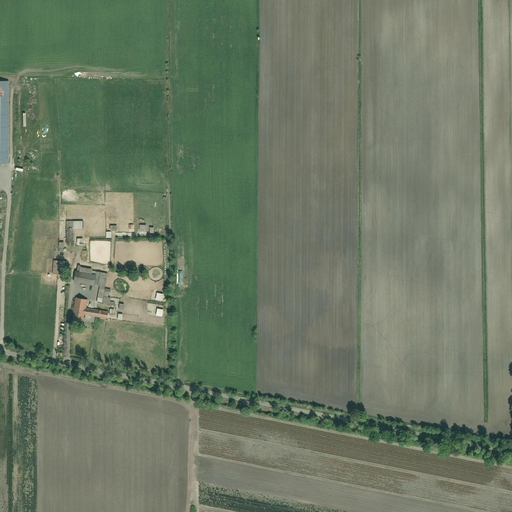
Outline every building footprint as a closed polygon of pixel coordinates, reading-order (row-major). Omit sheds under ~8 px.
[(0,162),(9,163),(9,81),(0,80),(0,162)] [(66,244),(73,244),(73,228),(83,228),(83,220),(65,221),(66,244)] [(76,271),(74,281),(93,284),(95,274),(91,273),(79,271),(76,271)] [(105,286),(107,273),(96,271),(95,274),(93,284),(99,285),(105,286)] [(99,285),(97,300),(103,301),(105,291),(105,286),(99,285)] [(161,301),(163,294),(156,292),(154,299),(161,301)] [(86,298),(76,297),(72,320),(83,322),(84,314),(85,307),(86,298)] [(85,307),(84,314),(108,317),(109,311),(85,307)]
